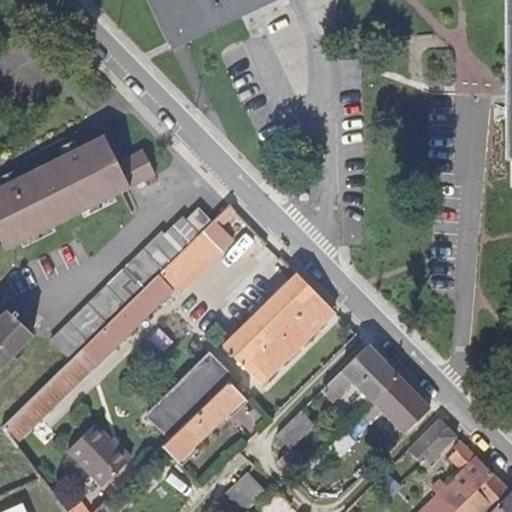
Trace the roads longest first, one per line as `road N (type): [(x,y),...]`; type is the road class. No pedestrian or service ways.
road 1 (residential): [(511,463),(240,170)]
road 2 (residential): [(240,170),(10,295)]
road 3 (residential): [(240,170),(60,0)]
